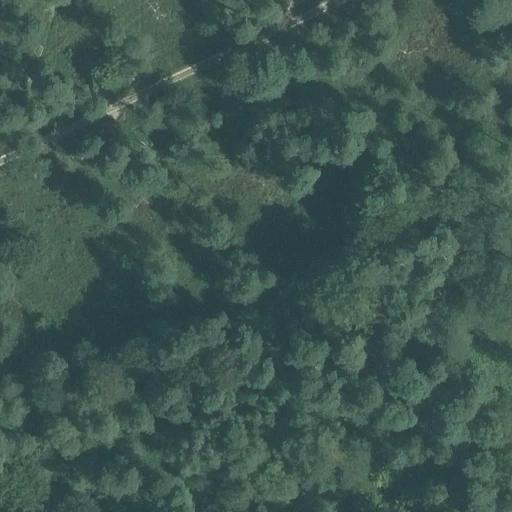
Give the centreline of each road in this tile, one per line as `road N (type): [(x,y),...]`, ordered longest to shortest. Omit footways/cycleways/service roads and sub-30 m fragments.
road 1 (track): [(38,144),(67,163),(95,168),(323,153),(381,172),(392,213),(396,326),(462,417),(486,511)]
road 2 (track): [(0,162),(342,0)]
road 3 (track): [(511,228),(381,172)]
